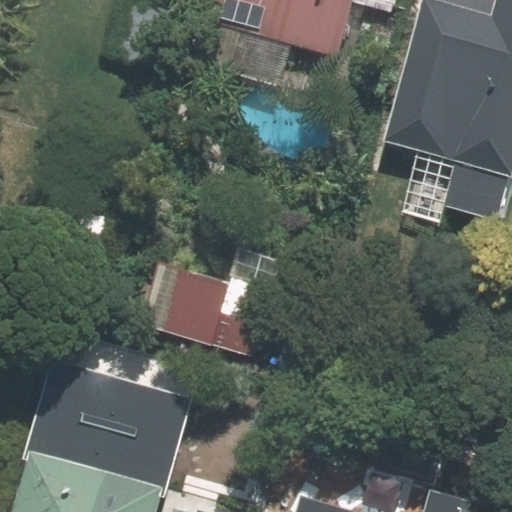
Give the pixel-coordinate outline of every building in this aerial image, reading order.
[(184,2),(176,0),(124,0),(110,54),(165,70),(184,2)] [(230,0),(224,22),(349,57),(365,0),(230,0)] [(511,0),(439,0),(400,138),(470,157),(456,202),(510,218),(511,212),(511,0)] [(178,338),(272,365),(288,309),(193,282),(178,338)] [(16,318),(5,363),(31,370),(44,326),(16,318)] [(166,511),(174,487),(166,484),(177,445),(97,423),(106,388),(67,377),(28,511),(166,511)] [(0,469),(11,431),(0,427),(0,469)]
